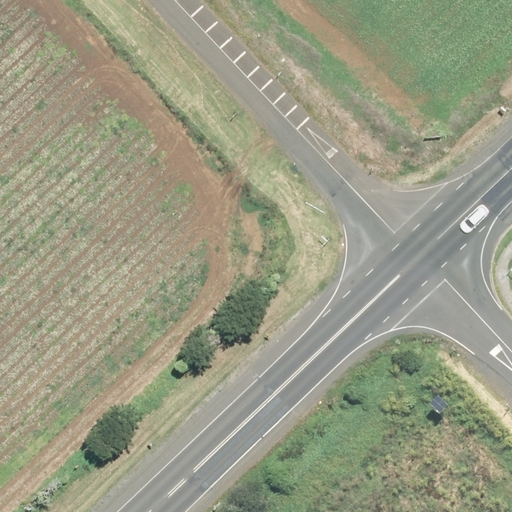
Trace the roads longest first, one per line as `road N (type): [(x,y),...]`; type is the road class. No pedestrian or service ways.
road 1 (secondary): [(420,257),(154,511)]
road 2 (unclassified): [(180,0),(420,257)]
road 3 (tertiary): [(420,257),(511,351)]
road 4 (secondary): [(420,257),(511,170)]
